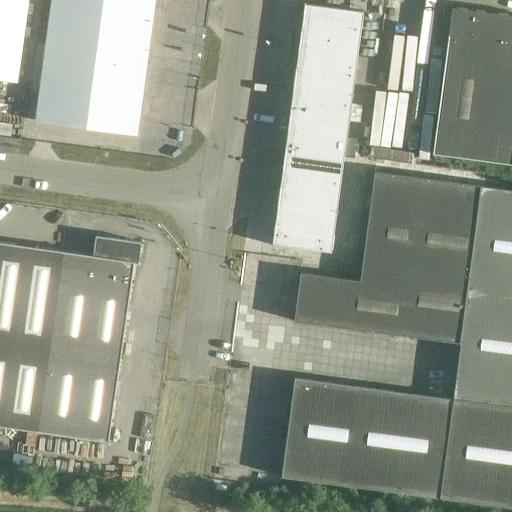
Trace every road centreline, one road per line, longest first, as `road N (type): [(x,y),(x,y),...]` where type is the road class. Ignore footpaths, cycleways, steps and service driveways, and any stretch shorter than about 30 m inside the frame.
road 1 (unclassified): [(220,203),(0,171)]
road 2 (unclassified): [(220,203),(246,0)]
road 3 (unclassified): [(192,378),(220,203)]
